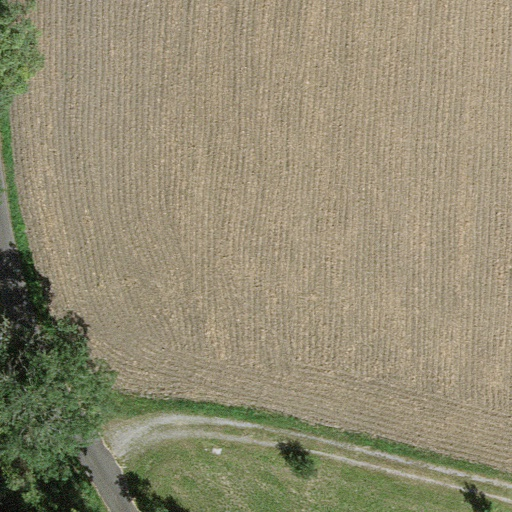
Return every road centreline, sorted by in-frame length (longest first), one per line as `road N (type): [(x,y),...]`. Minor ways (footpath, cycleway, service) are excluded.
road 1 (track): [(511,496),(190,418),(69,429)]
road 2 (track): [(0,297),(47,399),(131,511)]
